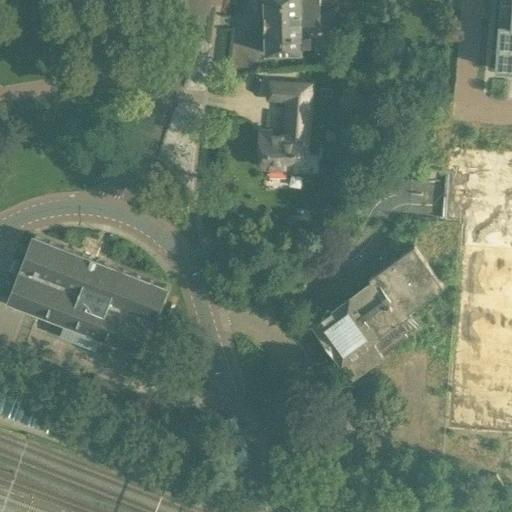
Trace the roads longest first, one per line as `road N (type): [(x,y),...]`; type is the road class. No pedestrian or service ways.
road 1 (tertiary): [(269,511),(185,265),(149,228),(118,212)]
road 2 (residential): [(203,0),(118,212)]
road 3 (residential): [(511,113),(469,104),(471,0)]
road 4 (tertiary): [(118,212),(60,208),(0,228)]
